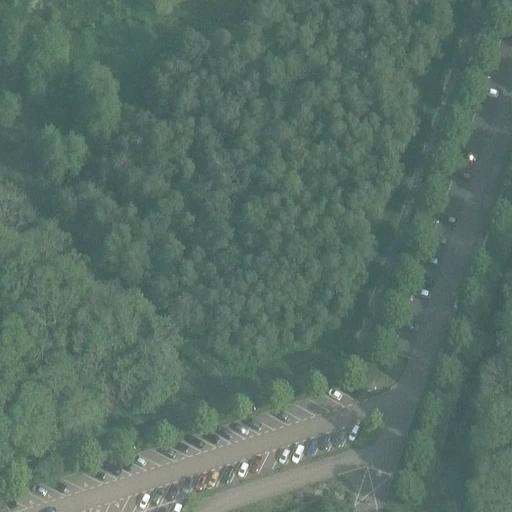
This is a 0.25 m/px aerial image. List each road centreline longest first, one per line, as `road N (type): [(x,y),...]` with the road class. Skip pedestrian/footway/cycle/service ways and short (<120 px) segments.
road 1 (unclassified): [(408,390),(49,511)]
road 2 (unclassified): [(408,390),(511,90)]
